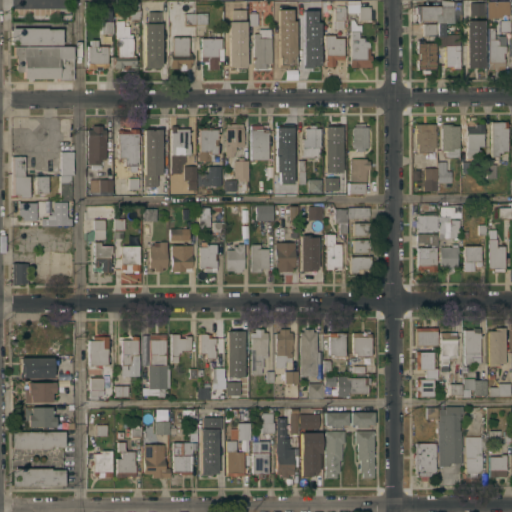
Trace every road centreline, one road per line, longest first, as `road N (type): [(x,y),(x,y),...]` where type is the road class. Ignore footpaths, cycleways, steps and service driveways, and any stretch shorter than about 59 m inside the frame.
road 1 (residential): [(0,101),(511,96)]
road 2 (residential): [(0,510),(511,506)]
road 3 (residential): [(0,304),(511,302)]
road 4 (residential): [(392,0),(394,511)]
